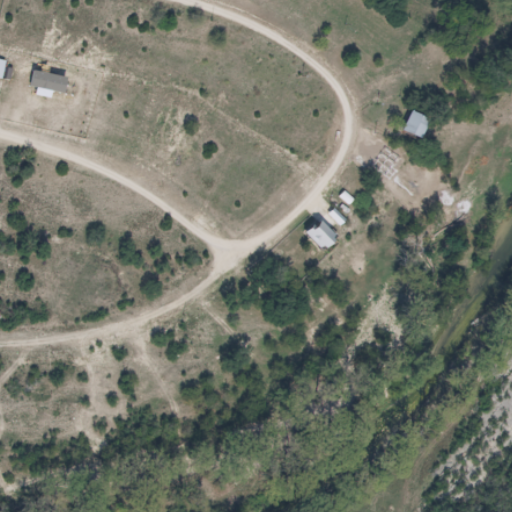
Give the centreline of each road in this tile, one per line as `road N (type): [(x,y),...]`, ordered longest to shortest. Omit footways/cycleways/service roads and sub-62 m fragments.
road 1 (residential): [(156,0),(200,9),(325,78),(346,131),(336,168),(237,259),(131,325),(72,338),(0,339)]
road 2 (residential): [(0,134),(138,187),(237,259)]
